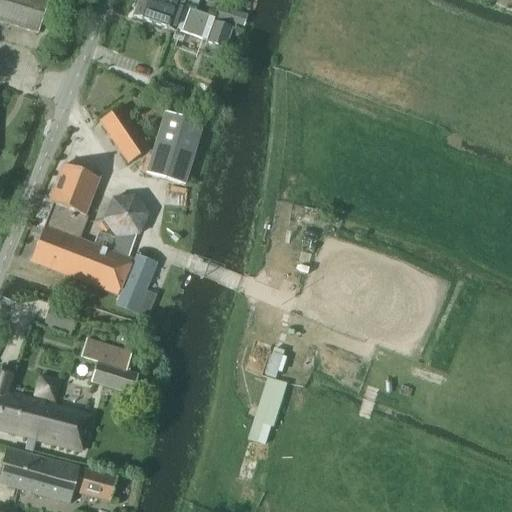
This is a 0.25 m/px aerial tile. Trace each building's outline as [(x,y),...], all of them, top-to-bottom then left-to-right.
[(0,0),(0,22),(35,34),(45,0),(0,0)] [(155,0),(137,0),(131,18),(174,33),(175,30),(204,41),(203,43),(223,50),(230,30),(211,23),(212,19),(194,13),(155,0)] [(155,0),(194,13),(198,0),(155,0)] [(212,19),(211,23),(230,30),(232,31),(237,15),(216,8),(212,19)] [(162,83),(157,98),(178,105),(183,90),(162,83)] [(127,164),(148,150),(119,108),(98,122),(127,164)] [(184,187),(203,126),(164,114),(145,175),(184,187)] [(27,263),(115,296),(130,261),(78,240),(85,223),(81,221),(97,180),(60,165),(46,204),(50,206),(27,263)] [(136,258),(116,307),(144,318),(152,300),(140,296),(153,265),(136,258)] [(130,396),(136,377),(124,374),(129,355),(84,341),(79,360),(95,365),(88,384),(130,396)] [(79,454),(89,418),(18,400),(4,396),(6,389),(10,378),(0,374),(0,433),(25,441),(22,455),(5,451),(0,469),(0,486),(67,505),(70,493),(103,503),(109,478),(77,469),(76,469),(31,458),(34,443),(79,454)] [(38,379),(32,400),(53,406),(58,384),(38,379)] [(273,430),(286,386),(267,381),(248,442),(265,447),(270,429),(273,430)] [(6,389),(4,396),(18,400),(19,393),(6,389)]
